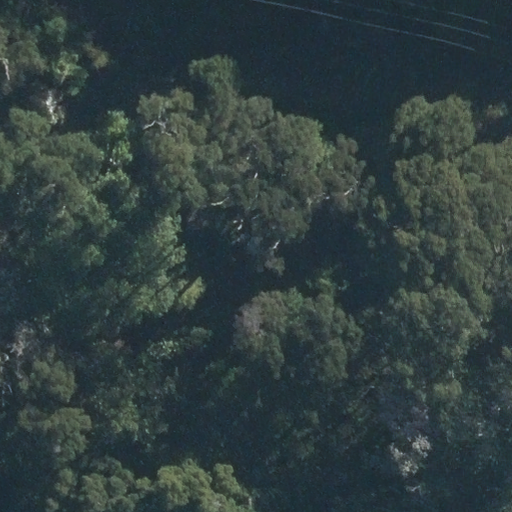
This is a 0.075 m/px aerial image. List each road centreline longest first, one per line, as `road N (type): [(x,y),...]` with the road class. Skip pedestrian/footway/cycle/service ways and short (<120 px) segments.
road 1 (trunk): [(511,8),(0,156)]
road 2 (trunk): [(0,64),(224,0)]
